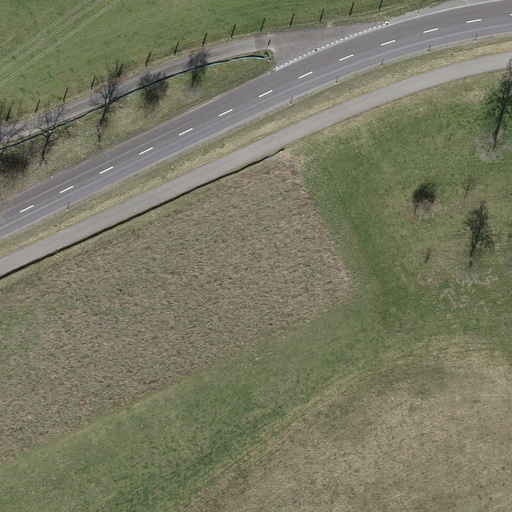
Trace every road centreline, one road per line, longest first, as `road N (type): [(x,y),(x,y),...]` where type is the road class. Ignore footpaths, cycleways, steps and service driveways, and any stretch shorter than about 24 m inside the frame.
road 1 (tertiary): [(0,224),(353,55),(417,33),(511,16)]
road 2 (track): [(353,55),(293,37),(226,48),(0,133)]
